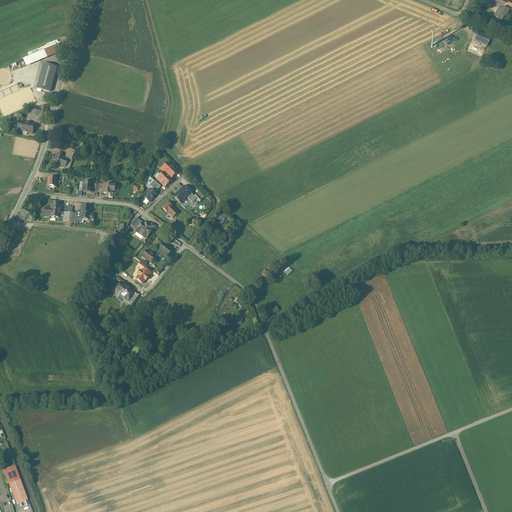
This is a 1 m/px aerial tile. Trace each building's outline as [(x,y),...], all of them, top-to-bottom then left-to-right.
[(511,0),(489,0),(489,1),(498,6),(492,17),(501,21),(509,6),(504,4),(505,2),(511,5),(511,0)] [(491,37),(479,32),(474,43),(486,48),(491,37)] [(59,45),(23,60),(26,67),(62,53),(59,45)] [(56,68),(44,64),(37,89),(50,92),(56,68)] [(48,107),(40,106),(40,108),(39,116),(46,118),(48,107)] [(34,125),(19,122),(17,131),(23,133),(23,134),(26,135),(27,133),(32,134),(34,125)] [(75,151),(66,148),(64,154),(73,157),(75,151)] [(63,157),(56,155),(52,165),(61,168),(65,169),(68,160),(63,157)] [(177,173),(168,163),(161,170),(164,173),(171,180),(177,173)] [(171,180),(164,173),(157,180),(165,188),(172,181),(171,180)] [(57,179),(48,178),(47,187),(56,188),(57,179)] [(160,187),(154,181),(149,186),(156,192),(160,187)] [(92,183),(83,182),(83,188),(82,192),(91,193),(92,183)] [(114,187),(103,186),(102,194),(110,195),(111,192),(114,192),(114,187)] [(184,187),(173,197),(181,205),(192,195),(184,187)] [(150,190),(147,193),(145,199),(149,203),(156,196),(150,190)] [(202,201),(196,195),(194,197),(199,203),(202,201)] [(168,203),(162,209),(167,214),(168,213),(173,218),(177,214),(173,209),(173,208),(168,203)] [(60,206),(51,205),(51,209),(45,209),(44,217),(58,219),(60,219),(61,214),(61,211),(60,211),(60,206)] [(65,207),(64,215),(63,223),(71,224),(72,214),(72,208),(65,207)] [(90,209),(81,208),(81,213),(80,220),(90,221),(93,221),(94,215),(90,215),(90,209)] [(22,210),(18,218),(26,222),(30,214),(22,210)] [(216,220),(220,224),(228,217),(223,212),(216,220)] [(142,223),(136,219),(131,226),(137,230),(142,223)] [(153,230),(143,223),(142,223),(137,230),(136,232),(146,239),(153,230)] [(114,232),(109,239),(115,243),(120,236),(114,232)] [(177,242),(171,237),(168,241),(174,246),(177,242)] [(122,238),(118,244),(123,248),(128,243),(122,238)] [(164,245),(162,247),(159,253),(161,255),(163,257),(164,257),(167,258),(172,251),(169,249),(169,247),(167,247),(164,245)] [(156,258),(147,251),(147,250),(142,257),(151,265),(156,258)] [(144,269),(146,270),(148,268),(140,262),(137,266),(143,270),(144,269)] [(148,277),(151,274),(146,270),(144,269),(143,270),(141,272),(140,271),(137,275),(138,276),(136,280),(143,285),(145,281),(146,282),(149,278),(148,277)] [(123,283),(117,279),(114,284),(116,286),(116,285),(119,288),(122,284),(123,283)] [(122,284),(119,288),(116,285),(116,286),(112,291),(119,296),(123,299),(131,305),(138,295),(122,284)] [(267,316),(278,312),(276,306),(265,310),(267,316)] [(241,316),(234,318),(237,324),(243,322),(241,316)] [(15,466),(4,471),(9,484),(20,480),(15,466)] [(20,480),(9,484),(16,504),(27,500),(20,480)]
